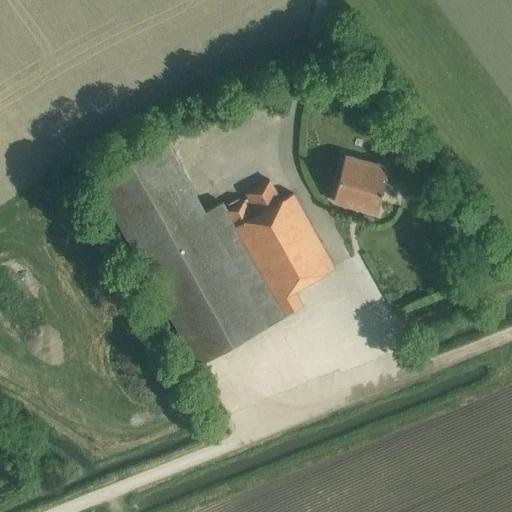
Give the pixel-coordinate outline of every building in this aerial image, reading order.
[(204,210),(165,140),(95,179),(134,249),(204,210)] [(377,212),(388,165),(344,153),(333,200),(377,212)] [(257,212),(280,199),(269,179),(246,191),(257,212)] [(333,265),(327,255),(292,192),(280,199),(257,212),(252,215),(243,199),(226,208),(222,201),(204,210),(267,323),(302,304),(293,288),(333,265)] [(267,323),(204,210),(134,249),(197,362),(267,323)] [(2,432),(0,433),(0,443),(4,449),(11,444),(2,432)]
